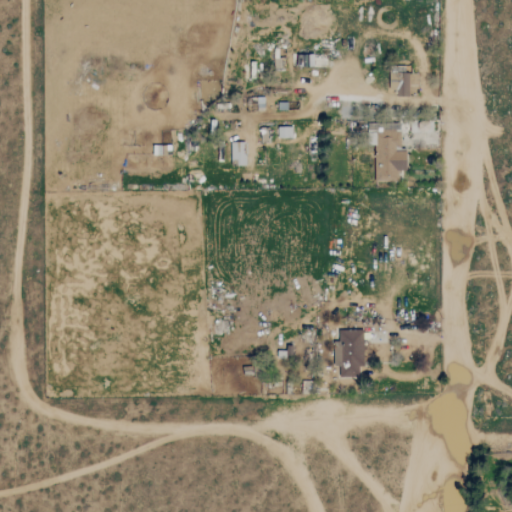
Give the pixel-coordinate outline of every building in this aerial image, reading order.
[(264,97),(254,98),(255,111),(265,111),(264,97)] [(293,128),(278,127),(278,138),(292,138),(293,128)] [(375,183),(398,183),(398,171),(406,171),(407,149),(400,149),(400,132),(375,132),(375,183)] [(246,163),(245,142),(231,143),(231,163),(246,163)] [(364,331),(336,330),(336,364),(339,364),(339,377),(359,378),(359,367),(363,367),(364,331)]
